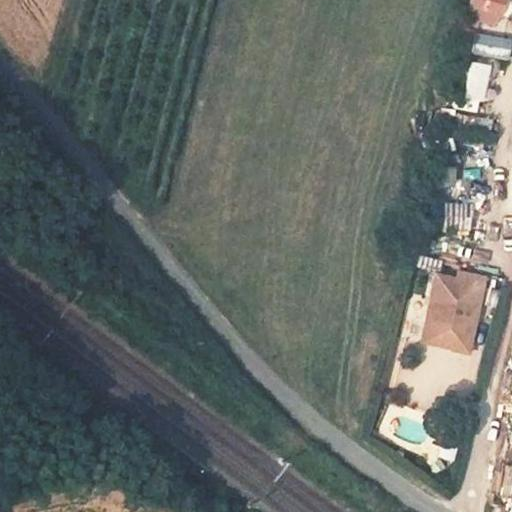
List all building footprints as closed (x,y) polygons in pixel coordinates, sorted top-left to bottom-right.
[(468,0),(465,17),(500,24),(504,0),(468,0)] [(470,52),(507,60),(511,38),(474,31),(470,52)] [(466,62),(465,99),(486,100),(488,62),(466,62)] [(446,202),(444,230),(470,231),(472,204),(446,202)] [(481,285),(434,274),(424,323),(455,330),(451,349),(464,352),(481,285)] [(484,276),(472,274),(470,282),(481,285),(484,276)]
